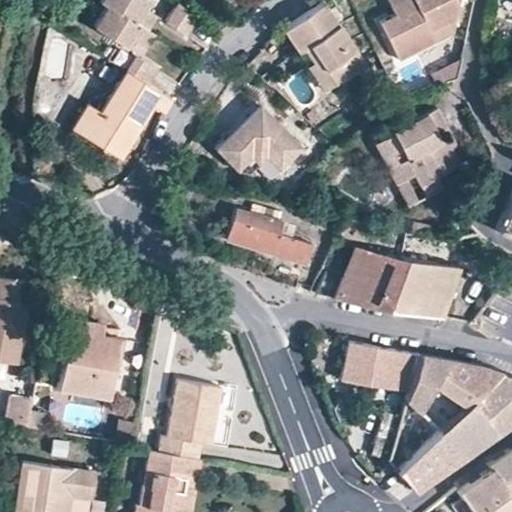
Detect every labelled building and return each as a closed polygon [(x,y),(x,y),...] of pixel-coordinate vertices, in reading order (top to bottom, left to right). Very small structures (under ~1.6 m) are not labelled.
[(98,0),(104,3),(147,29),(156,15),(141,5),(143,0),(98,0)] [(195,18),(176,0),(164,21),(185,34),(195,18)] [(387,0),(395,13),(379,21),(397,58),(452,30),(457,3),(454,0),(387,0)] [(364,62),(322,1),(316,5),(286,26),(282,29),(297,51),(302,48),(308,44),(335,82),(364,62)] [(153,32),(147,29),(104,3),(91,24),(141,54),(153,32)] [(324,90),(335,82),(308,44),(302,48),(312,61),(306,65),(324,90)] [(134,54),(125,69),(147,82),(156,66),(134,54)] [(151,105),(161,112),(170,97),(147,82),(125,69),(100,109),(87,102),(71,127),(119,157),(151,105)] [(222,140),(258,103),(252,97),(217,134),(222,140)] [(302,146),(258,103),(222,140),(213,149),(236,171),(248,158),(257,165),(265,156),(267,154),(282,167),(302,146)] [(373,141),(394,182),(411,173),(417,183),(435,174),(459,162),(451,148),(442,145),(435,131),(446,125),(435,106),(390,128),(391,132),(373,141)] [(454,141),(446,125),(435,131),(442,145),(451,148),(454,141)] [(279,170),(282,167),(267,154),(265,156),(279,170)] [(411,173),(394,182),(406,204),(441,187),(435,174),(417,183),(411,173)] [(173,178),(169,190),(186,199),(195,183),(173,178)] [(511,191),(495,226),(511,234),(511,191)] [(303,262),(308,243),(277,233),(281,219),(277,218),(279,211),(250,203),(247,210),(232,207),(223,235),(303,262)] [(322,210),(332,212),(333,206),(323,204),(322,210)] [(410,231),(438,237),(440,229),(428,226),(429,224),(413,220),(410,231)] [(395,308),(439,316),(457,266),(399,256),(354,244),(331,296),(332,296),(380,306),(395,308)] [(0,275),(0,359),(15,362),(29,280),(0,275)] [(67,327),(99,333),(102,320),(70,314),(67,327)] [(118,336),(99,333),(67,327),(56,386),(108,396),(118,336)] [(419,353),(346,340),(339,376),(368,380),(406,388),(419,353)] [(463,404),(437,429),(446,434),(464,453),(511,419),(511,374),(479,364),(419,353),(406,388),(403,396),(417,410),(432,385),(463,404)] [(189,454),(197,455),(199,440),(208,443),(219,385),(175,376),(165,433),(159,432),(156,448),(189,454)] [(402,400),(403,396),(406,388),(368,380),(365,393),(402,401),(402,400)] [(369,453),(386,457),(400,408),(384,404),(369,453)] [(50,410),(29,406),(25,424),(47,428),(50,410)] [(437,429),(395,469),(413,489),(453,461),(464,453),(446,434),(437,429)] [(510,446),(487,460),(491,466),(511,495),(511,445),(510,446)] [(187,511),(188,511),(193,490),(184,489),(189,454),(156,448),(148,446),(138,501),(134,500),(131,511),(179,511),(180,511),(187,511)] [(193,490),(199,456),(197,455),(189,454),(184,489),(193,490)] [(64,511),(68,493),(90,497),(94,469),(21,458),(13,511),(23,511),(64,511)] [(511,511),(511,495),(491,466),(456,489),(459,495),(451,501),(454,506),(460,502),(465,511),(511,511)] [(88,511),(90,497),(68,493),(64,511),(88,511)]
